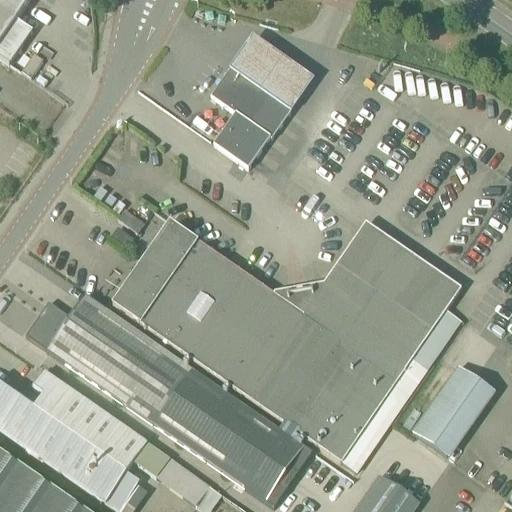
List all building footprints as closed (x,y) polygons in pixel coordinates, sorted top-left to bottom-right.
[(0,0),(0,63),(9,70),(32,36),(16,24),(32,0),(0,0)] [(30,82),(43,65),(33,58),(21,76),(30,82)] [(271,144),(290,116),(230,74),(210,101),(234,118),(213,149),(248,174),(269,143),(271,144)] [(137,239),(138,238),(144,228),(125,213),(116,224),(137,239)] [(355,478),(391,426),(426,376),(411,366),(460,295),(365,229),(303,319),(197,246),(196,247),(169,228),(112,310),(341,468),(355,478)] [(126,254),(134,244),(117,232),(109,242),(126,254)] [(49,308),(26,341),(47,355),(154,429),(244,491),(243,492),(271,511),(273,511),(311,458),(303,452),(191,375),(84,301),(69,322),(49,308)] [(452,456),(498,388),(461,362),(455,371),(453,369),(412,430),(452,456)] [(124,481),(132,468),(192,511),(196,511),(210,492),(146,448),(43,376),(32,392),(47,402),(38,416),(0,390),(0,434),(111,511),(121,511),(137,490),(124,481)] [(77,511),(0,458),(0,511),(77,511)] [(416,511),(418,509),(378,481),(355,511),(416,511)]
